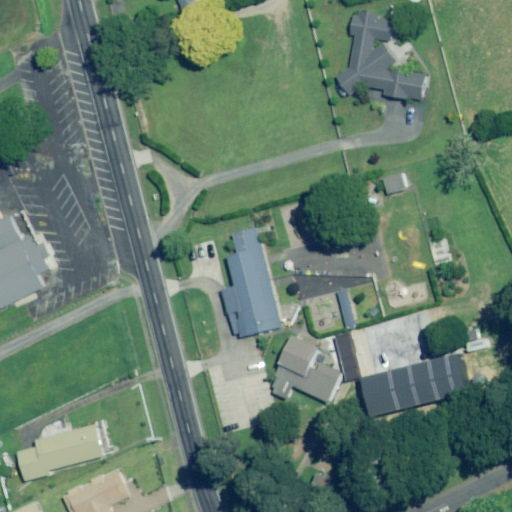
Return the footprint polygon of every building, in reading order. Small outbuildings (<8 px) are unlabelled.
[(201,8),(197,0),(181,0),(186,13),(201,8)] [(388,98),(426,102),(428,75),(390,72),(401,64),(387,45),(378,52),(379,41),(397,42),(398,27),(394,26),(394,22),(384,21),(384,26),(355,24),(354,36),(358,37),(354,69),(341,78),(355,97),(366,89),(388,91),(388,98)] [(409,191),(404,176),(384,182),(389,197),(409,191)] [(0,306),(37,285),(0,218),(0,306)] [(266,322),(241,219),(206,228),(231,330),(266,322)] [(279,329),(249,385),(270,396),(277,381),(308,397),(330,355),(279,329)] [(115,455),(106,423),(40,442),(41,448),(21,454),(29,483),(38,480),(41,490),(56,486),(52,473),(115,455)] [(72,511),(115,511),(113,508),(135,497),(123,473),(67,501),(72,511)]
